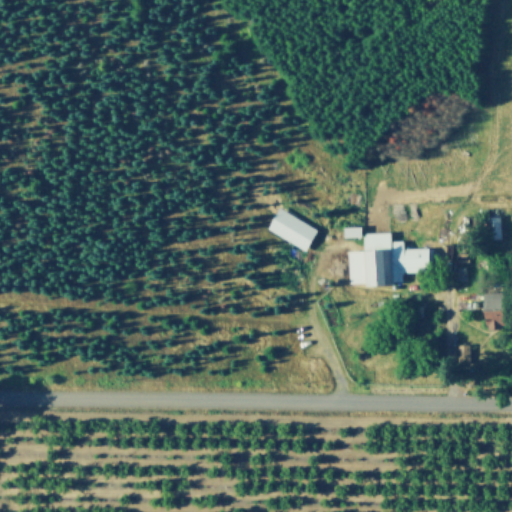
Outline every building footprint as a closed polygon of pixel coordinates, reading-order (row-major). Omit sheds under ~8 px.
[(306,251),(318,230),(279,208),(267,229),(306,251)] [(485,213),(499,212),(500,236),(486,237),(485,213)] [(345,237),(362,236),(362,226),(344,227),(345,237)] [(334,240),(333,229),(350,229),(351,239),(334,240)] [(337,286),(337,252),(355,252),(354,234),(381,234),(381,242),(395,242),(395,250),(423,249),(424,267),(408,267),(409,275),(393,275),(393,286),(337,286)] [(453,263),(464,263),(465,277),(454,278),(453,263)] [(482,290),(509,290),(510,322),(483,323),(482,290)] [(455,341),(467,341),(467,355),(455,355),(455,341)]
